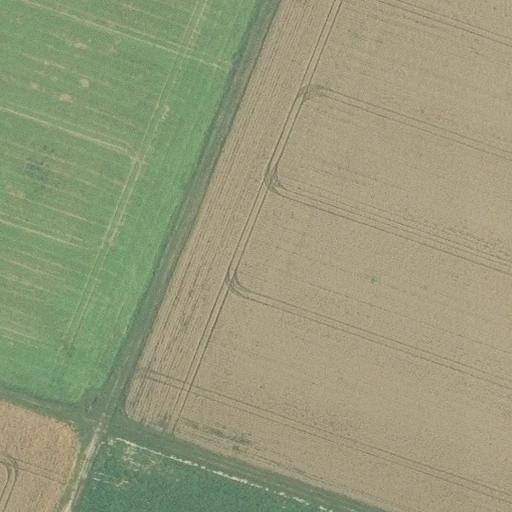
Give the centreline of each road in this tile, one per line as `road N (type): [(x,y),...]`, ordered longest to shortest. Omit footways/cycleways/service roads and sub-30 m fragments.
road 1 (track): [(288,0),(83,511)]
road 2 (track): [(316,511),(0,400)]
